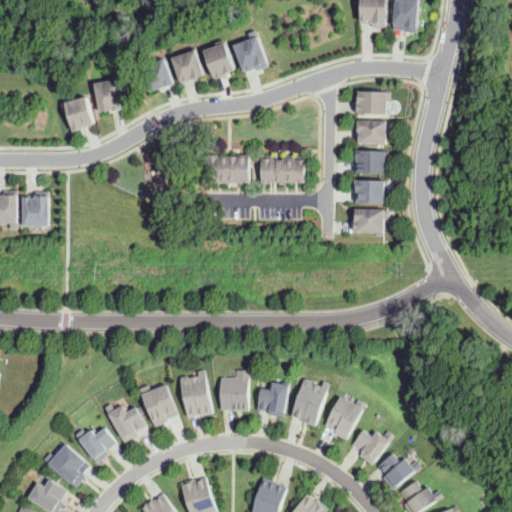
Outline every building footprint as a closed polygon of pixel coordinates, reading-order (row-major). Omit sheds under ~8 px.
[(388,0),(388,27),(375,26),(375,23),(363,22),(363,0),(388,0)] [(426,31),(427,0),(401,0),(400,29),(426,31)] [(260,37),(269,61),(270,64),(271,65),(264,67),(264,68),(258,70),(258,68),(246,72),(237,46),(260,37)] [(247,70),(237,42),(211,52),(220,79),(247,70)] [(206,74),(199,77),(183,82),(183,81),(176,58),(192,53),(192,55),(199,53),(206,74)] [(125,108),(113,109),(108,110),(103,111),(99,88),(107,86),(107,83),(120,80),(125,108)] [(354,111),(387,113),(388,90),(356,88),(354,111)] [(96,124),(86,127),(75,130),(69,109),(73,108),(71,102),(89,97),(96,124)] [(354,141),(386,142),(387,120),(355,118),(354,141)] [(350,170),(383,172),(384,149),(352,147),(350,170)] [(266,182),(315,182),(316,159),(266,158),(266,182)] [(352,201),(384,203),(386,180),(353,178),(352,201)] [(0,195),(0,223),(26,224),(26,190),(9,190),(9,195),(0,195)] [(51,192),(51,225),(43,225),(41,227),(36,227),(34,225),(26,225),(26,195),(38,196),(38,190),(45,190),(45,192),(51,192)] [(359,209),(382,210),(382,218),(385,219),(385,232),(357,231),(358,219),(358,215),(359,215),(359,209)] [(213,406),(201,410),(200,409),(189,413),(178,384),(201,375),(213,406)] [(251,408),(234,407),(234,415),(221,414),(223,381),(238,382),(238,380),(241,380),(241,381),(252,381),(251,408)] [(264,385),(261,410),(294,413),(297,382),(280,380),(279,387),(264,385)] [(166,392),(177,411),(153,424),(142,404),(148,400),(146,396),(156,391),(159,396),(166,392)] [(295,420),(299,398),(307,399),(308,392),(319,394),(318,398),(324,399),(320,422),(313,421),(313,422),(306,421),(295,420)] [(368,407),(353,435),(342,429),(341,430),(331,425),(347,395),(368,407)] [(135,431),(124,440),(109,420),(123,410),(126,415),(135,408),(146,422),(136,430),(135,430),(135,431)] [(119,443),(110,453),(109,452),(105,456),(106,457),(101,463),(78,443),(97,423),(119,443)] [(386,429),(381,436),(368,426),(355,445),(381,463),(399,438),(386,429)] [(82,484),(99,463),(72,442),(55,463),(82,484)] [(398,486),(382,465),(395,454),(402,463),(408,459),(417,471),(398,486)] [(217,511),(191,511),(183,489),(185,489),(186,489),(196,486),(195,482),(206,478),(217,511)] [(255,511),(266,478),(280,483),(279,485),(290,488),(283,511),(255,511)] [(421,511),(410,511),(406,504),(409,502),(402,491),(419,481),(425,490),(431,487),(436,494),(442,490),(446,497),(421,511)] [(69,491),(62,503),(56,511),(47,511),(36,505),(40,499),(37,497),(44,486),(49,489),(54,482),(69,491)] [(321,501),(319,504),(328,511),(327,511),(297,511),(311,493),(321,501)] [(176,511),(147,511),(157,506),(155,502),(165,495),(176,511)] [(47,511),(26,503),(21,511),(47,511)]
